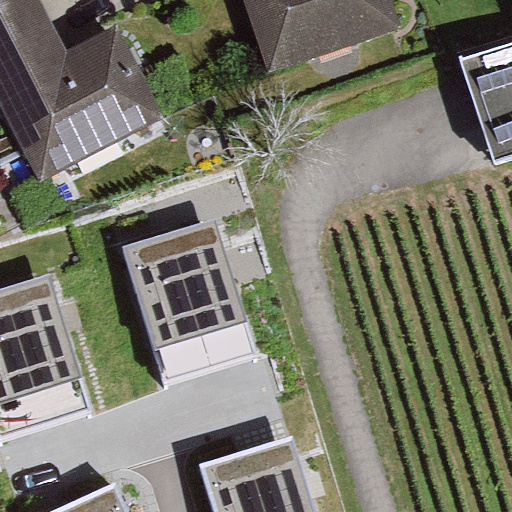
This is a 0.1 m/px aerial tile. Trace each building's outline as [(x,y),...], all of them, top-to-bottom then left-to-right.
[(36,0),(0,0),(0,118),(39,192),(185,115),(137,23),(68,59),(36,0)] [(423,0),(259,0),(281,64),(428,15),(423,0)] [(511,53),(459,71),(495,178),(511,172),(511,53)] [(217,228),(122,255),(153,365),(248,338),(217,228)] [(52,283),(0,298),(0,418),(84,394),(52,283)] [(312,511),(294,448),(200,476),(210,511),(312,511)] [(124,511),(117,494),(77,511),(124,511)]
